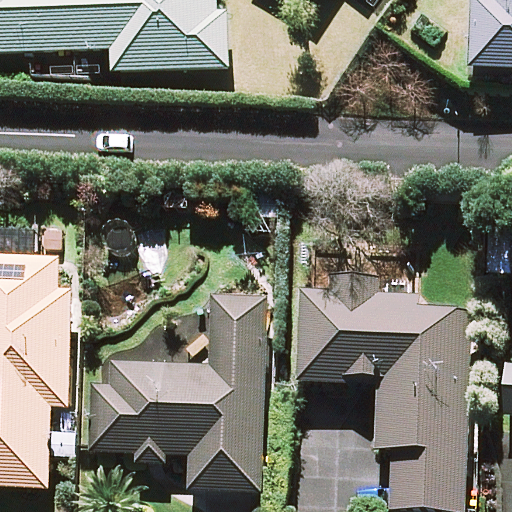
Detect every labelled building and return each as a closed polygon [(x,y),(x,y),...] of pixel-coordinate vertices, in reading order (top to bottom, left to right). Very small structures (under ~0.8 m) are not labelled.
[(0,0),(0,61),(87,59),(85,0),(0,0)] [(85,0),(87,59),(124,57),(124,81),(243,77),(241,19),(232,19),(231,0),(85,0)] [(511,0),(475,0),(474,77),(511,77),(511,0)] [(0,493),(51,495),(54,413),(72,413),(76,300),(63,300),(64,284),(66,233),(0,230),(0,493)] [(379,289),(337,288),(336,303),(309,302),(307,391),(383,393),(382,459),(396,460),(394,511),(470,511),(475,318),(425,317),(425,306),(378,305),(379,289)] [(96,460),(141,462),(141,472),(172,473),(172,463),(197,464),(195,497),(264,500),(272,309),(218,306),(215,374),(100,369),(96,460)]
